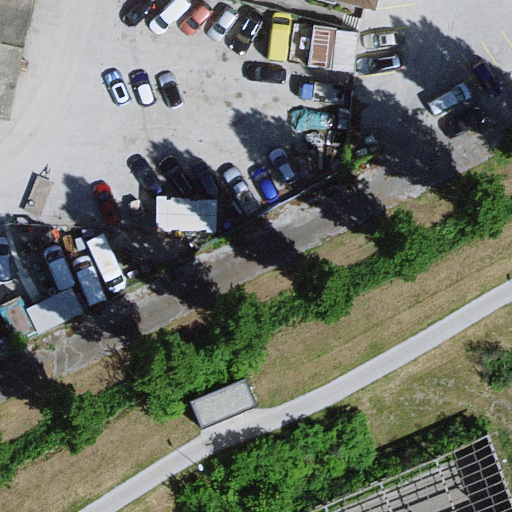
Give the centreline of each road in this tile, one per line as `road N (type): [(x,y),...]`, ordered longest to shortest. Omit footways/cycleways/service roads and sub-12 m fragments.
road 1 (motorway): [(511,135),(309,254),(0,382)]
road 2 (unknown): [(58,0),(47,85),(0,157)]
road 3 (motorway): [(388,511),(511,450)]
